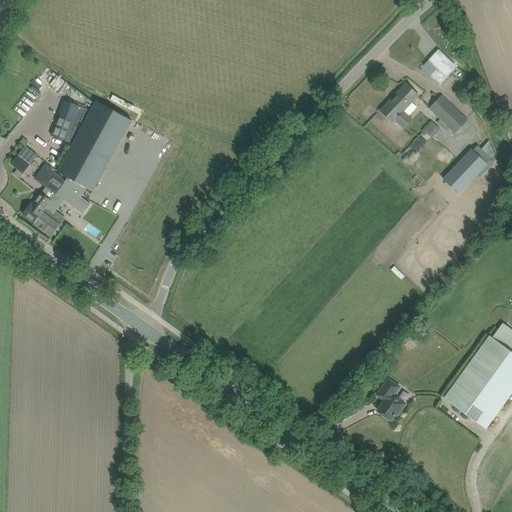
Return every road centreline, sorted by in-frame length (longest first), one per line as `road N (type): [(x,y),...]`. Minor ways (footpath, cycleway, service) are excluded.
road 1 (unclassified): [(143,330),(204,229),(434,0)]
road 2 (secondary): [(396,511),(143,330)]
road 3 (unclassified): [(126,511),(132,352),(143,330)]
road 4 (secondary): [(143,330),(0,225)]
